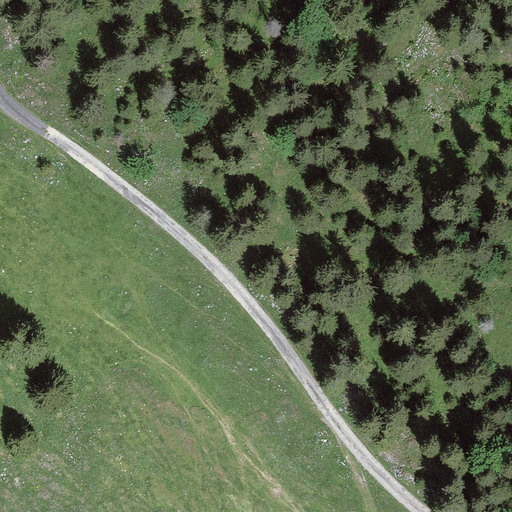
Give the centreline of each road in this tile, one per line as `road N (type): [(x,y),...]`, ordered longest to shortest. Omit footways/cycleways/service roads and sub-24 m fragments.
road 1 (track): [(296,363),(208,260),(8,108),(0,91)]
road 2 (track): [(415,511),(296,363)]
